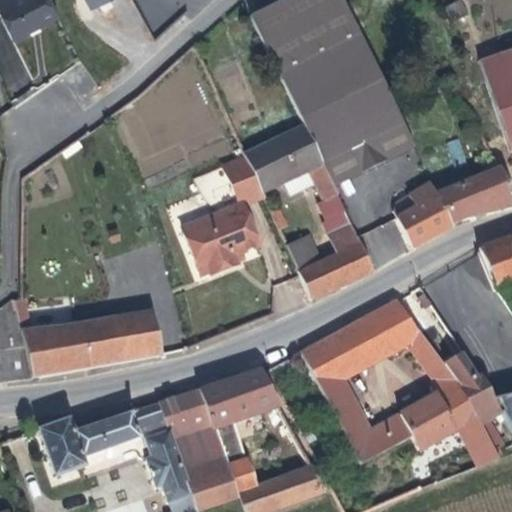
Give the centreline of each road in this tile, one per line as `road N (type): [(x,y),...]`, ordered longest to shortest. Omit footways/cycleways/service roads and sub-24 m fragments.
road 1 (residential): [(511,216),(240,350),(138,381),(0,402)]
road 2 (residential): [(0,284),(15,271),(20,168),(239,0)]
